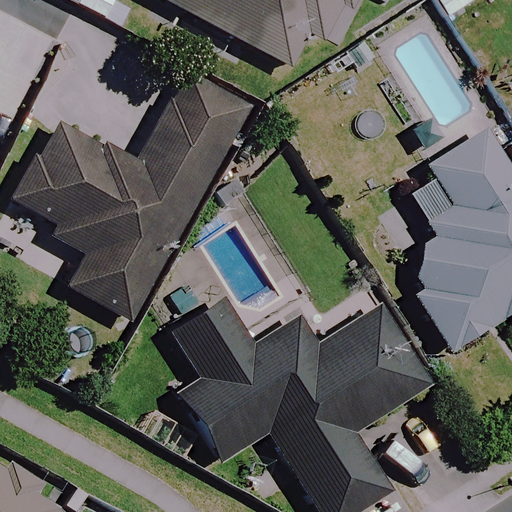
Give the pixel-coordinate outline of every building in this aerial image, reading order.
[(343,0),(151,0),(287,73),(308,34),(321,41),(343,0)] [(244,117),(187,80),(130,170),(56,123),(7,201),(87,252),(64,288),(125,327),(217,185),(205,177),(244,117)] [(406,264),(423,291),(408,300),(446,355),(511,314),(511,166),(491,133),(403,188),(438,245),(406,264)] [(428,390),(378,311),(314,352),(296,322),(248,352),(220,308),(169,340),(198,385),(174,400),(219,470),(266,440),(311,511),(367,511),(387,500),(349,440),(428,390)] [(67,511),(71,506),(0,465),(0,511),(67,511)]
